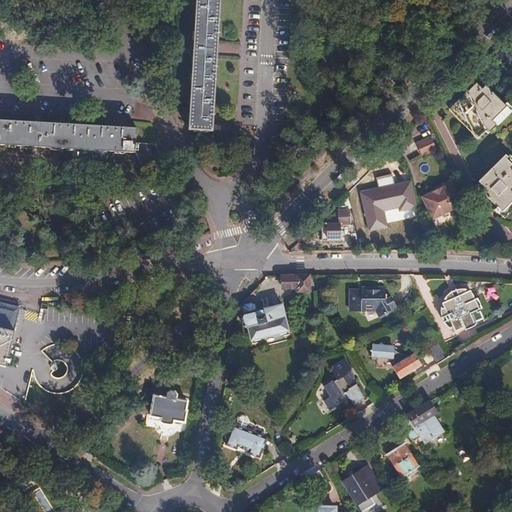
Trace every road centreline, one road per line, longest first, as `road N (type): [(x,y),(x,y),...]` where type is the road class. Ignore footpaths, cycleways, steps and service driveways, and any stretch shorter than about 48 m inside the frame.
road 1 (unclassified): [(243,260),(511,2)]
road 2 (residential): [(225,511),(511,332)]
road 3 (residential): [(243,260),(511,269)]
road 4 (residential): [(243,260),(38,283),(0,280)]
road 5 (unclassified): [(39,436),(137,394),(188,325),(227,291)]
road 6 (residential): [(227,291),(192,497)]
road 7 (residential): [(156,97),(0,88)]
road 8 (residential): [(39,436),(153,511)]
road 9 (residential): [(0,48),(136,57)]
road 10 (residential): [(270,0),(263,128)]
